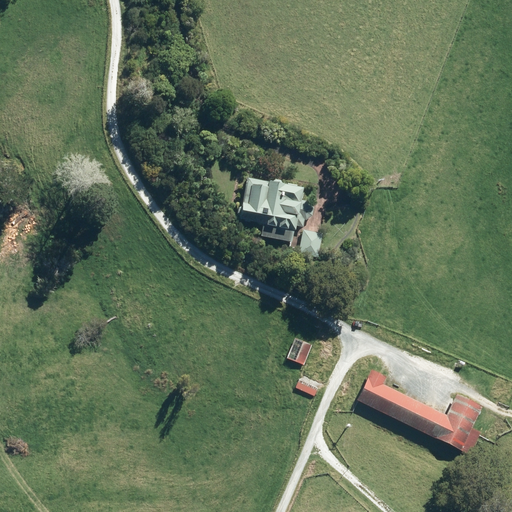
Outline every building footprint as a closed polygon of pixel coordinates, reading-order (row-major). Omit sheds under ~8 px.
[(238,207),(237,224),(262,226),(261,240),(291,243),(293,226),(302,227),(315,215),(301,204),(302,188),(281,187),(281,181),(273,181),(273,183),(246,182),(245,207),(238,207)] [(318,259),(322,237),(301,233),(297,256),(318,259)] [(303,368),(313,347),(293,338),(284,360),(303,368)] [(395,382),(367,369),(353,400),(470,457),(483,431),(473,426),(481,410),(452,396),(443,416),(404,397),(407,393),(393,386),(395,382)] [(302,372),(294,389),(314,398),(319,389),(323,391),(326,384),(302,372)]
